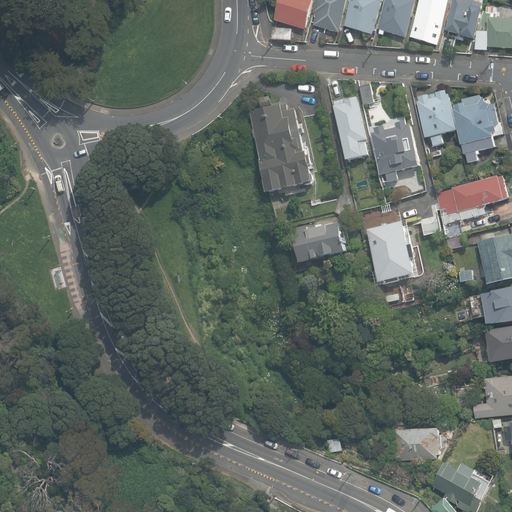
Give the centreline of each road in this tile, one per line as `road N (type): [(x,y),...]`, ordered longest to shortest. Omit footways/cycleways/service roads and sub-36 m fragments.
road 1 (secondary): [(80,230),(109,331),(158,400),(203,431),(379,511)]
road 2 (residential): [(511,74),(232,48)]
road 3 (track): [(155,0),(112,47),(93,51),(45,35),(24,0)]
road 4 (secondary): [(185,113),(160,132),(71,150)]
road 5 (secondary): [(0,64),(105,124)]
